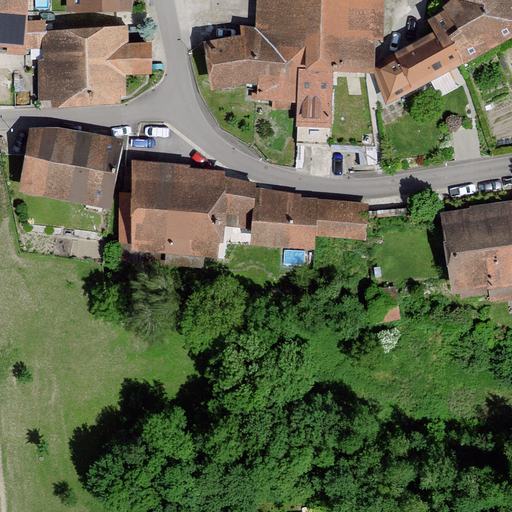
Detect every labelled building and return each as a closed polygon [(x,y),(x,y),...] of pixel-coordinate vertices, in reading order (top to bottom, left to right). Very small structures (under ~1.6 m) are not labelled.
[(124,29),(44,34),(44,24),(24,24),(25,1),(19,1),(18,0),(0,0),(0,44),(22,47),(46,47),(46,63),(43,63),(44,95),(55,95),(55,104),(119,100),(118,72),(149,72),(148,45),(125,46),(124,29)] [(69,0),(70,8),(128,8),(127,0),(69,0)] [(247,0),(243,29),(188,43),(200,94),(244,85),(243,101),(287,103),(290,127),(325,127),(332,82),(376,76),(386,106),(497,43),(511,70),(511,0),(430,0),(425,4),(431,12),(414,21),(422,36),(374,55),(379,0),(247,0)] [(58,132),(33,133),(22,188),(106,204),(119,141),(58,132)] [(187,167),(135,163),(134,198),(122,198),(121,241),(135,241),(135,249),(169,251),(168,262),(201,266),(202,253),(216,253),(216,241),(221,240),(222,224),(254,229),(253,243),(313,247),(313,232),(363,238),(366,206),(298,201),(298,196),(253,191),(253,185),(222,178),(222,173),(187,170),(187,167)] [(511,204),(441,214),(449,273),(497,267),(498,280),(511,277),(511,204)] [(387,283),(361,288),(367,325),(393,320),(387,283)]
